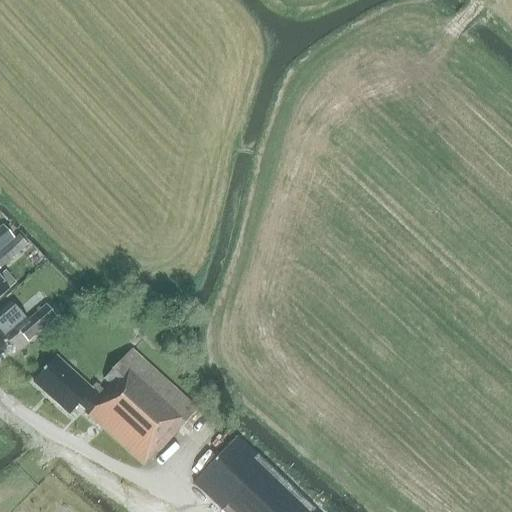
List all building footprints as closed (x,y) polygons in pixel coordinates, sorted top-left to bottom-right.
[(0,250),(14,239),(13,239),(1,225),(0,226),(0,250)] [(14,239),(0,250),(0,269),(27,246),(18,235),(13,239),(14,239)] [(0,296),(15,283),(5,272),(0,276),(0,296)] [(28,342),(55,318),(45,306),(26,322),(10,304),(0,311),(0,348),(20,332),(28,342)] [(97,384),(93,389),(92,389),(91,390),(55,358),(33,382),(69,415),(79,404),(86,411),(84,413),(142,466),(156,451),(158,452),(197,410),(131,349),(104,379),(110,385),(104,391),(97,384)] [(315,511),(237,438),(193,483),(223,511),(315,511)] [(76,475),(154,511),(181,511),(183,508),(83,461),(76,475)]
